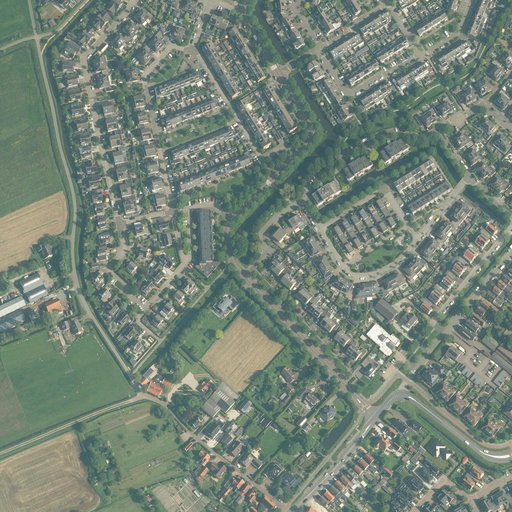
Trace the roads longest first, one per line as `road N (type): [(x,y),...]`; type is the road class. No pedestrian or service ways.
road 1 (unclassified): [(290,511),(142,394),(89,313),(76,286),(72,190),(28,0)]
road 2 (residential): [(118,224),(82,59),(132,0)]
road 3 (residential): [(173,212),(144,75),(170,46),(191,50)]
road 4 (tertiary): [(373,418),(245,277)]
road 5 (residential): [(301,199),(333,165),(370,143),(436,130)]
road 6 (track): [(0,453),(142,394)]
road 7 (residential): [(273,178),(191,50)]
road 8 (residential): [(511,226),(433,322),(444,334)]
road 9 (residential): [(421,56),(352,93),(319,49)]
road 10 (secondary): [(401,394),(483,453),(511,454)]
road 11 (tertiary): [(273,178),(311,134),(277,74)]
road 12 (secondary): [(290,511),(373,418)]
road 13 (residential): [(320,228),(385,187),(408,227)]
